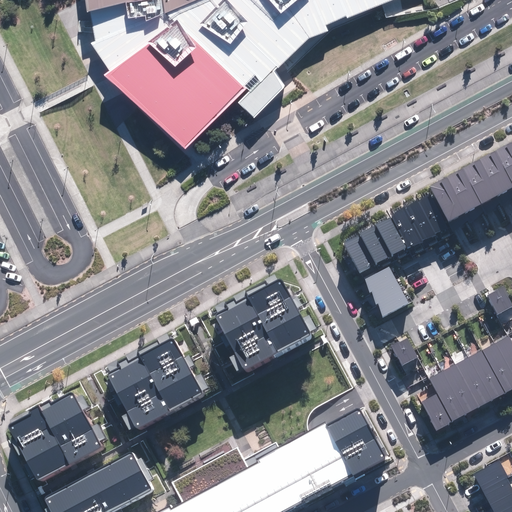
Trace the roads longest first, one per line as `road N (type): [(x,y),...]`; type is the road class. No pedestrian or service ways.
road 1 (secondary): [(0,362),(511,88)]
road 2 (secondary): [(295,227),(0,382)]
road 3 (secondary): [(511,111),(295,227)]
road 4 (residential): [(502,268),(359,345)]
road 5 (residential): [(359,345),(424,464)]
road 6 (residential): [(295,227),(359,345)]
